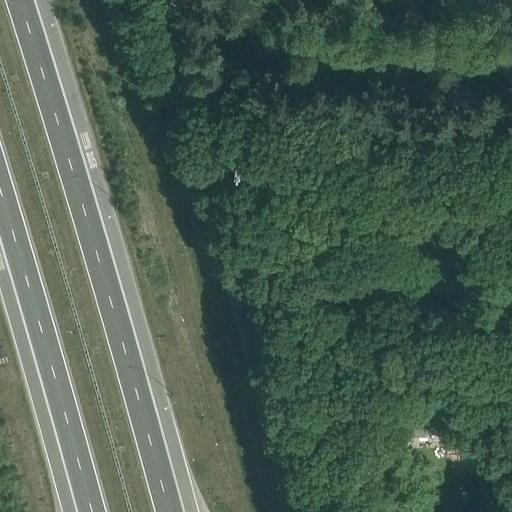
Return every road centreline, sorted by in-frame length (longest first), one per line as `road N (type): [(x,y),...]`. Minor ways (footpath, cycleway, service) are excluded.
road 1 (trunk): [(167,511),(17,0)]
road 2 (unclassified): [(294,511),(182,100),(173,0)]
road 3 (trunk): [(0,196),(90,511)]
